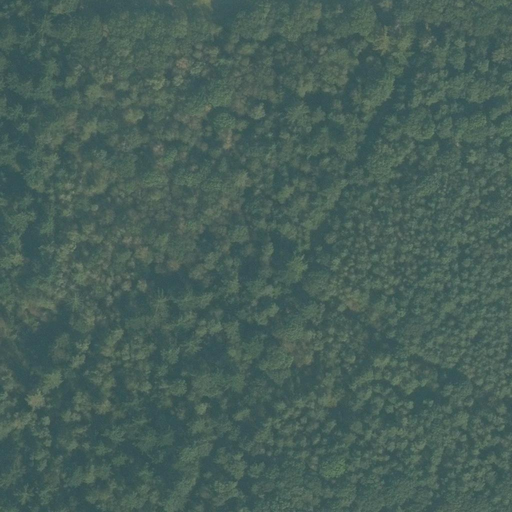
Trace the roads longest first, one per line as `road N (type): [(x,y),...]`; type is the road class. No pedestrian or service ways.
road 1 (track): [(297,288),(428,24),(511,50)]
road 2 (track): [(183,511),(297,288)]
